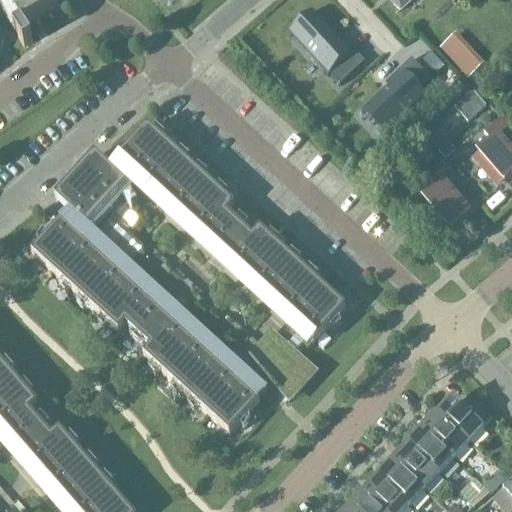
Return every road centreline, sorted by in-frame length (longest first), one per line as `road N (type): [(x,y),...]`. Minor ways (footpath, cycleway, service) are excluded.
road 1 (residential): [(452,324),(172,64)]
road 2 (residential): [(271,511),(452,324)]
road 3 (residential): [(0,211),(172,64)]
road 4 (residential): [(0,100),(110,21)]
